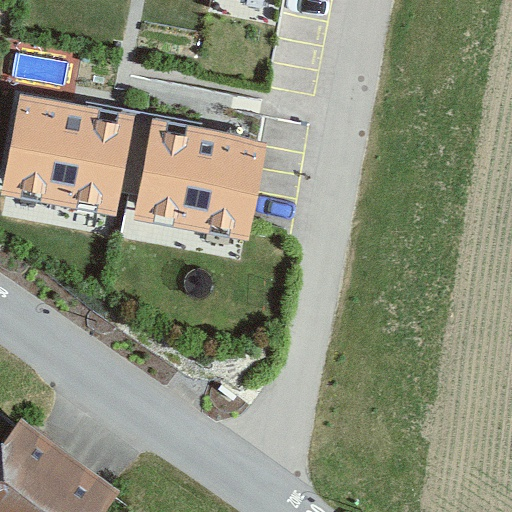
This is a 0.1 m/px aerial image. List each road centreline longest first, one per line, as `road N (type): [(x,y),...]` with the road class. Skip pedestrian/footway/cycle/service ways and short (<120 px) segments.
road 1 (residential): [(282,508),(374,0)]
road 2 (unclassified): [(0,307),(282,508)]
